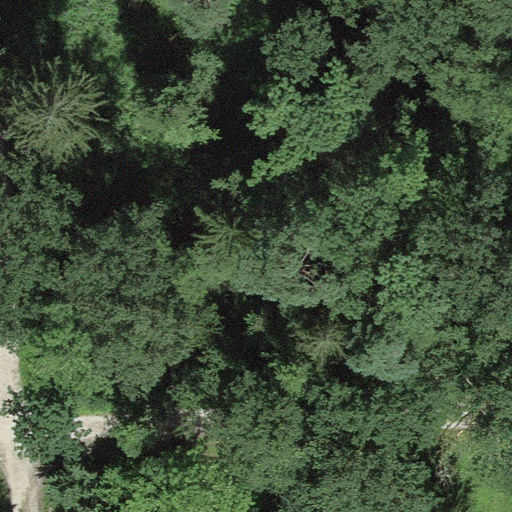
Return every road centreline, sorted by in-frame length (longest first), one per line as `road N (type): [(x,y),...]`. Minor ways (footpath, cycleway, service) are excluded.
road 1 (track): [(0,420),(184,423),(511,404)]
road 2 (track): [(0,191),(18,421)]
